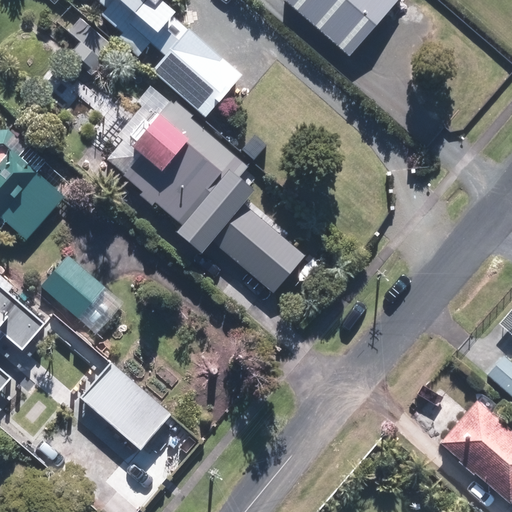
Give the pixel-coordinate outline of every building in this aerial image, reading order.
[(100,0),(108,6),(102,14),(122,31),(117,36),(137,53),(148,41),(165,55),(155,67),(206,112),(239,74),(183,25),(171,38),(159,28),(170,16),(154,2),(155,0),(100,0)] [(294,0),(350,51),(397,0),(294,0)] [(79,22),(67,36),(79,45),(69,58),(90,75),(93,72),(112,49),(79,22)] [(468,85),(456,72),(424,103),(436,116),(468,85)] [(213,235),(270,283),(300,248),(237,195),(244,187),(239,183),(253,167),(197,119),(199,116),(178,98),(175,102),(166,94),(161,100),(154,94),(143,106),(145,107),(121,136),(127,141),(111,160),(147,191),(144,195),(157,205),(160,202),(183,221),(178,226),(203,247),(213,235)] [(0,211),(30,240),(69,197),(41,171),(50,163),(26,141),(2,167),(0,165),(0,211)] [(80,320),(100,337),(128,304),(71,255),(45,285),(82,318),(80,320)] [(0,396),(16,377),(0,363),(0,335),(4,331),(26,350),(49,322),(0,280),(0,396)] [(492,375),(511,392),(511,359),(508,356),(492,375)] [(85,398),(146,450),(176,415),(114,363),(85,398)] [(480,472),(511,499),(511,426),(481,400),(445,442),(465,460),(463,461),(478,474),(480,472)]
